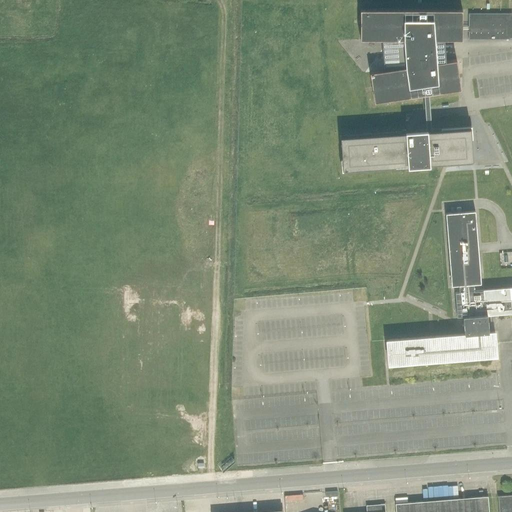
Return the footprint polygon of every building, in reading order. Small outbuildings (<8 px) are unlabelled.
[(445,61),(444,39),(462,39),(462,10),(360,10),(360,39),(382,39),(385,70),(370,72),(374,102),(461,89),(457,59),(445,61)] [(511,39),(511,13),(468,13),(468,39),(511,39)] [(472,150),(471,128),(341,137),(343,170),(473,161),(472,150)] [(511,312),(511,287),(474,291),(474,284),(481,283),(475,211),(446,213),(452,286),(459,285),(459,292),(455,292),(457,317),(463,316),(464,323),(464,329),(465,334),(434,336),(430,336),(430,337),(387,340),(388,358),(389,364),(395,364),(479,357),(484,357),(497,356),(495,331),(492,332),(492,331),(491,331),(491,332),(489,332),(488,314),(490,314),(511,312)] [(453,318),(455,333),(463,333),(462,317),(453,318)] [(511,511),(511,494),(498,496),(499,511),(511,511)] [(396,511),(489,511),(488,496),(396,503),(396,511)]
